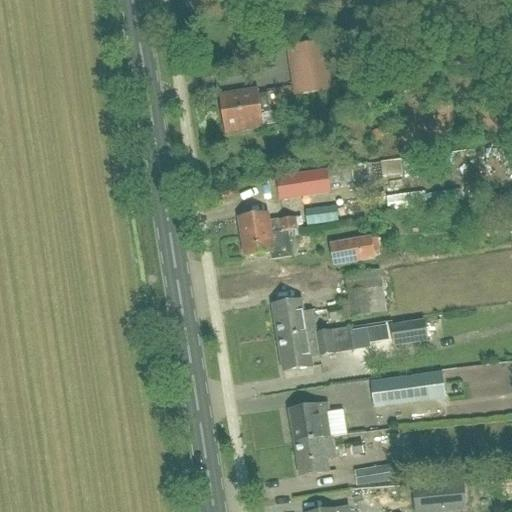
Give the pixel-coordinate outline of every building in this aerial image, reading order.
[(295,98),(333,92),(326,45),(287,50),(295,98)] [(226,134),(264,128),(258,93),(220,99),(226,134)] [(281,203),(331,195),(328,171),(277,179),(281,203)] [(242,239),(288,232),(298,230),(296,219),(279,222),(279,221),(269,222),(268,214),(239,219),(242,239)] [(288,232),(242,239),(246,259),(273,255),(274,261),(292,259),(288,232)] [(335,269),(376,261),(373,238),(330,245),(335,269)] [(332,323),(387,314),(381,272),(346,277),(350,303),(341,305),(342,309),(330,310),(332,323)] [(279,340),(317,335),(313,314),(304,315),(302,302),(273,307),(279,340)] [(395,348),(429,343),(426,322),(391,326),(395,348)] [(317,335),(279,340),(284,374),(312,369),(310,356),(319,355),(320,358),(356,352),(352,329),(317,335)] [(377,410),(416,404),(430,402),(427,377),(412,379),(373,384),(377,410)] [(295,445),(333,439),(328,405),(290,411),(295,445)] [(386,428),(370,430),(372,449),(389,447),(386,428)] [(333,439),(295,445),(300,478),(329,474),(327,461),(336,459),(333,439)] [(352,445),(353,457),(365,456),(363,444),(352,445)] [(377,489),(386,488),(406,485),(403,466),(384,469),(356,473),(359,488),(376,486),(377,489)] [(464,485),(413,490),(415,511),(442,511),(466,509),(464,485)]
